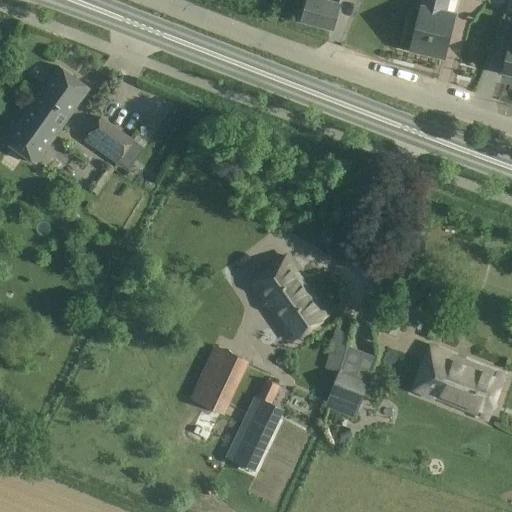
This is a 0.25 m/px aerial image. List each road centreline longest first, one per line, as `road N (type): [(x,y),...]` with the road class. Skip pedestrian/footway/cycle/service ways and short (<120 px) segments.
road 1 (secondary): [(48,0),(511,176)]
road 2 (secondary): [(511,158),(95,0)]
road 3 (residential): [(511,124),(162,0)]
road 4 (unknown): [(399,161),(370,255),(359,350)]
